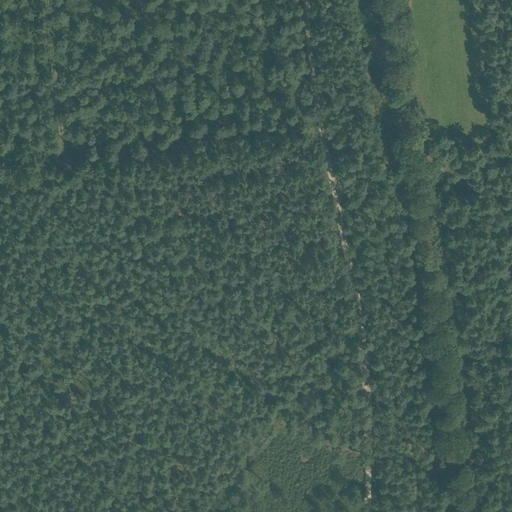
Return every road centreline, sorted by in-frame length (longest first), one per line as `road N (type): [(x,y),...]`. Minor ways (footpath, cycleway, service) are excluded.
road 1 (track): [(306,0),(320,120),(365,341),(368,511)]
road 2 (track): [(397,156),(440,164),(501,153),(479,0)]
road 3 (track): [(375,0),(397,156),(395,165),(337,194)]
road 4 (track): [(0,110),(63,151),(55,0)]
road 5 (track): [(0,275),(63,151)]
